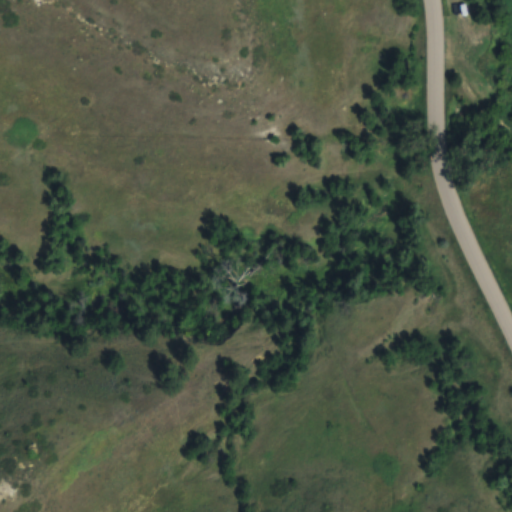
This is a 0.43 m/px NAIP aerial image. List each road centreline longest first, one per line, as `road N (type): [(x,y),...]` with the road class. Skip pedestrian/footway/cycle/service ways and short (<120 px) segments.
road 1 (tertiary): [(439,145),(453,214),(511,329)]
road 2 (tertiary): [(439,145),(430,0)]
